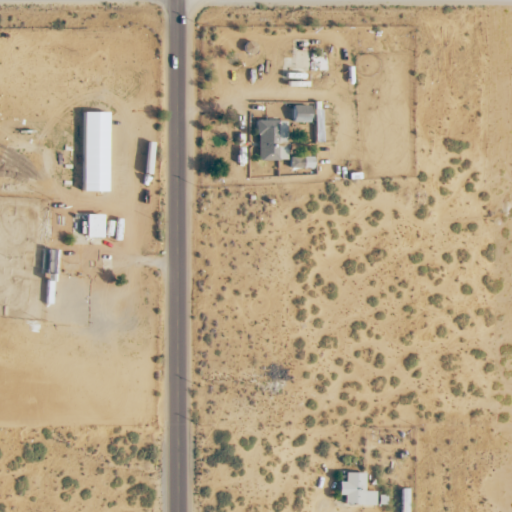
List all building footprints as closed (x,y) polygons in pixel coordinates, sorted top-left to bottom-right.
[(291,121),(307,122),(308,105),(291,105),(291,121)] [(81,191),(106,191),(106,112),(81,112),(81,191)] [(256,160),(286,160),(285,120),(255,120),(256,160)] [(288,168),(311,167),(311,156),(288,157),(288,168)] [(100,237),(100,215),(84,215),(84,237),(100,237)] [(342,505),(373,505),(373,491),(362,491),(362,473),(343,472),(342,481),(336,481),(336,495),(342,495),(342,505)] [(398,511),(405,511),(406,498),(399,498),(398,511)]
